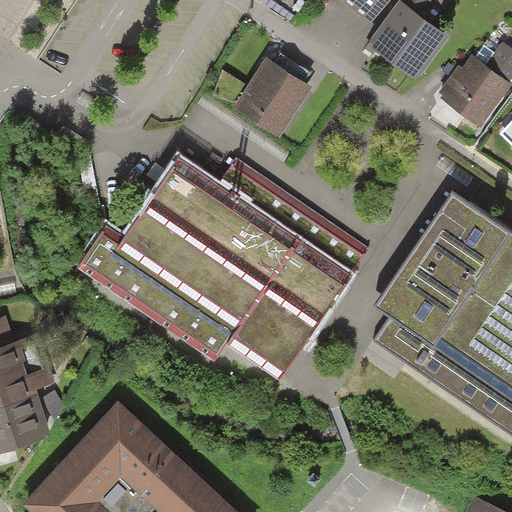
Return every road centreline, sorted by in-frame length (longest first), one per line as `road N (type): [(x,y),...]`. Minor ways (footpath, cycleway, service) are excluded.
road 1 (residential): [(238,0),(407,114)]
road 2 (residential): [(0,88),(53,101),(128,0)]
